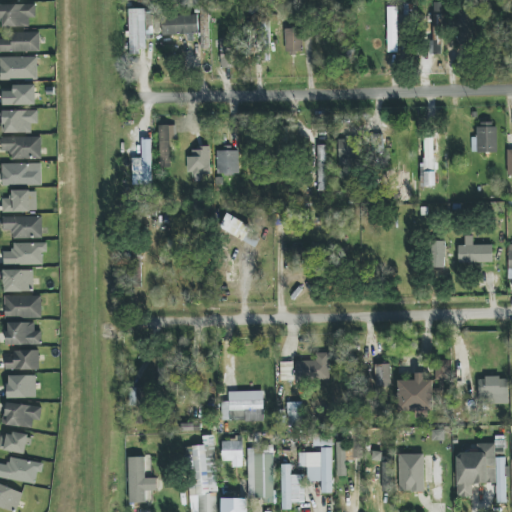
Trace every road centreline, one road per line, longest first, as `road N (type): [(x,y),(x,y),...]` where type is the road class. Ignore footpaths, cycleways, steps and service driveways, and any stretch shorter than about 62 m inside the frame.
road 1 (residential): [(138,97),(511,88)]
road 2 (residential): [(144,322),(511,313)]
